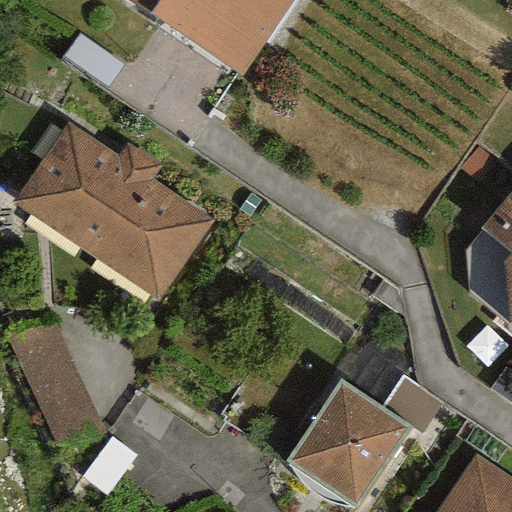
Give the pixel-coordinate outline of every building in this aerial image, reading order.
[(122,0),(240,76),(291,0),(122,0)] [(156,301),(211,221),(150,179),(159,166),(125,144),(116,156),(65,123),(10,204),(156,301)] [(511,189),(479,228),(480,230),(507,253),(500,262),(507,324),(511,328),(511,189)] [(480,230),(463,251),(465,292),(507,324),(500,262),(507,253),(480,230)] [(5,336),(55,448),(103,433),(51,323),(5,336)] [(419,434),(440,403),(400,377),(379,408),(410,428),(419,434)] [(379,408),(338,380),(283,462),(355,511),(410,428),(379,408)] [(104,496),(134,455),(111,438),(80,478),(104,496)] [(511,511),(511,480),(473,454),(433,511),(511,511)]
